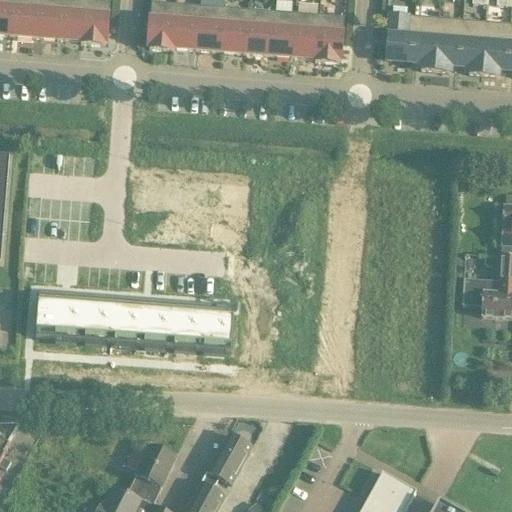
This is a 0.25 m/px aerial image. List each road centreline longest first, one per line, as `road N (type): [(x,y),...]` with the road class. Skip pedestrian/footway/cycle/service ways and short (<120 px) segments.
road 1 (tertiary): [(511,456),(398,443),(306,410),(0,400)]
road 2 (residential): [(360,97),(127,79)]
road 3 (residential): [(114,262),(127,79)]
road 4 (residential): [(511,108),(360,97)]
road 5 (residential): [(127,79),(0,68)]
